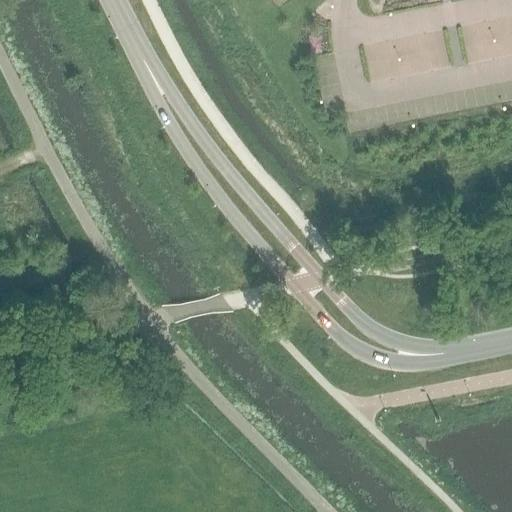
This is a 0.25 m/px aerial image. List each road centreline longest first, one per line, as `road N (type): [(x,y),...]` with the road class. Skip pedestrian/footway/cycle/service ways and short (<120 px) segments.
road 1 (unclassified): [(325,511),(146,319),(89,230),(0,54)]
road 2 (secondary): [(141,56),(157,102),(199,173),(336,335),(383,361),(452,353)]
road 3 (secondary): [(452,353),(407,348),(362,323),(234,180),(141,56)]
road 4 (track): [(343,275),(511,244)]
